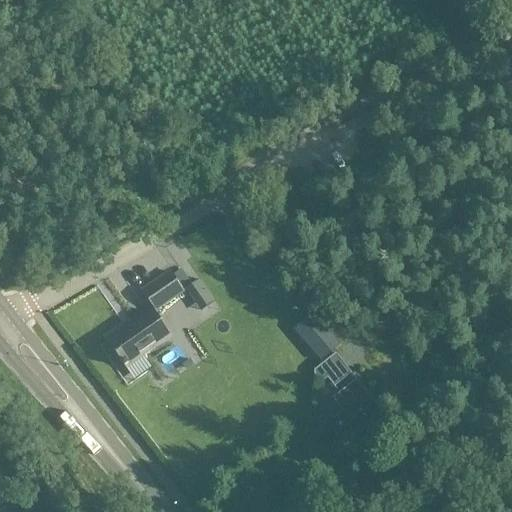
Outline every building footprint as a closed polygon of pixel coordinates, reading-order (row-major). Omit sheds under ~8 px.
[(216,229),(222,235),(230,228),(224,222),(216,229)] [(156,312),(183,294),(169,274),(142,292),(156,312)] [(201,313),(213,304),(199,283),(186,291),(201,313)] [(125,362),(122,364),(125,368),(168,337),(149,311),(109,340),(125,362)] [(313,316),(295,332),(321,363),(340,346),(313,316)] [(322,385),(328,380),(319,369),(315,372),(315,376),(322,385)] [(364,397),(354,384),(333,400),(344,414),(328,426),(347,450),(387,418),(368,394),(364,397)]
